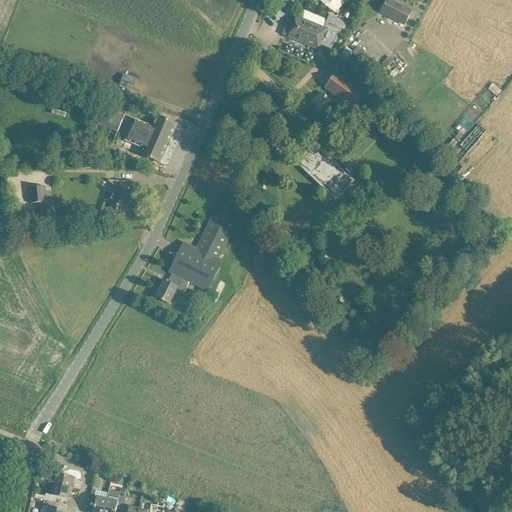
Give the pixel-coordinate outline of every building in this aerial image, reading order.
[(389,0),(387,0),(383,8),(380,12),(404,25),(412,12),(389,0)] [(305,12),(302,19),(297,17),(294,24),(288,22),(282,35),(288,37),(288,38),(318,50),(321,45),(331,49),(330,51),(338,33),(340,33),(339,35),(346,22),(329,15),(327,21),(324,20),(324,19),(308,13),(305,12)] [(340,54),(347,59),(352,52),(346,47),(340,54)] [(370,77),(377,70),(380,67),(371,58),(370,59),(358,48),(351,54),(363,66),(361,69),(370,77)] [(340,54),(336,60),(344,66),(348,60),(347,59),(340,54)] [(384,62),(389,66),(394,61),(390,56),(384,62)] [(390,83),(377,70),(370,77),(383,90),(390,83)] [(353,87),(343,80),(335,74),(334,76),(330,74),(324,83),(327,85),(326,87),(343,100),(342,101),(349,106),(357,105),(361,99),(360,91),(353,86),(353,87)] [(322,93),(312,102),(319,110),(329,101),(322,93)] [(127,111),(103,101),(88,135),(113,145),(127,111)] [(127,145),(143,152),(141,155),(160,163),(177,125),(167,121),(157,117),(153,128),(138,121),(127,145)] [(477,125),(444,165),(456,176),(463,168),(459,165),(486,133),(477,125)] [(57,144),(55,155),(77,159),(79,148),(57,144)] [(314,144),(296,163),(336,201),(354,182),(314,144)] [(132,192),(135,183),(108,181),(116,187),(111,200),(105,200),(99,216),(115,216),(117,212),(125,215),(134,193),(133,193),(132,192)] [(30,188),(31,204),(46,203),(45,187),(30,188)] [(56,224),(55,216),(55,208),(39,209),(40,216),(41,225),(56,224)] [(214,213),(212,216),(196,249),(184,243),(169,273),(172,274),(168,282),(167,281),(166,282),(165,281),(156,298),(170,305),(179,287),(178,287),(182,279),(208,292),(223,262),(219,260),(237,225),(214,213)] [(56,474),(54,484),(72,488),(74,478),(71,477),(74,470),(68,468),(68,467),(63,466),(63,470),(52,467),(51,471),(57,473),(57,474),(56,474)] [(35,498),(35,499),(44,501),(44,500),(66,505),(68,499),(70,500),(72,488),(54,484),(51,495),(46,494),(46,497),(36,495),(35,498)] [(92,491),(87,511),(104,511),(107,499),(97,497),(95,503),(94,502),(96,492),(92,491)] [(122,511),(125,497),(119,496),(118,501),(107,499),(104,511),(122,511)] [(140,511),(141,509),(130,507),(131,499),(129,498),(125,497),(122,511),(140,511)] [(44,501),(42,511),(66,511),(67,511),(65,511),(66,505),(44,500),(44,501)] [(141,509),(140,511),(157,511),(159,504),(158,503),(157,506),(151,505),(150,511),(141,509)]
